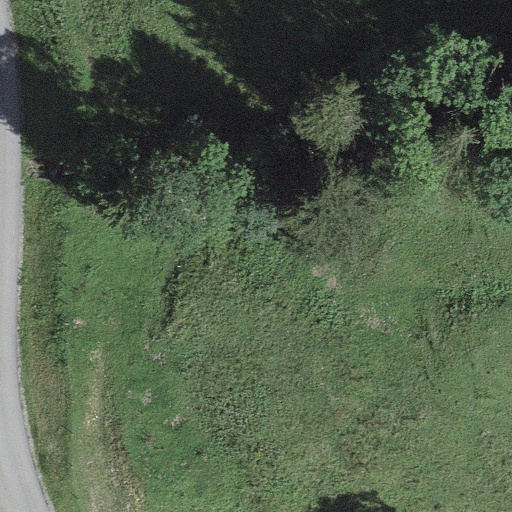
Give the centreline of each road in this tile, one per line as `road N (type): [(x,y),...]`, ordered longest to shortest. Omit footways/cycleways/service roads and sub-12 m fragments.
road 1 (track): [(0,301),(0,49)]
road 2 (track): [(30,511),(8,438),(0,367)]
